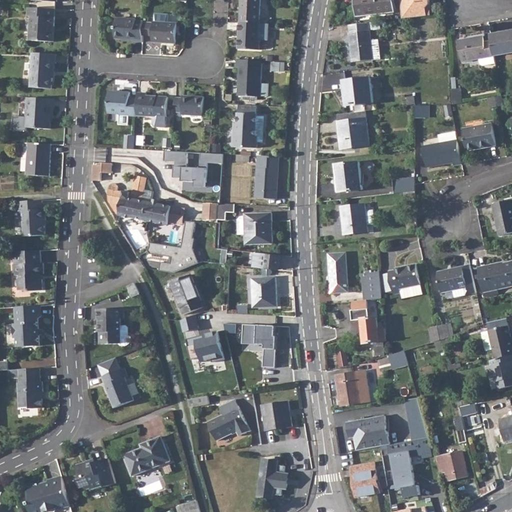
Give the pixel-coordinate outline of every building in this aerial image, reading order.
[(241,0),(240,22),(260,23),(261,0),(241,0)] [(355,0),(358,16),(395,12),(393,0),(355,0)] [(409,0),(409,5),(401,5),(403,19),(418,17),(418,9),(426,8),(429,4),(429,0),(409,0)] [(418,9),(418,17),(426,16),(426,8),(418,9)] [(56,11),(29,10),(29,19),(32,19),(31,43),(52,44),(52,29),(55,28),(56,11)] [(117,38),(126,38),(137,38),(137,41),(144,42),(144,35),(145,22),(145,21),(138,21),(138,19),(118,18),(117,38)] [(155,22),(155,35),(154,42),(178,43),(179,22),(155,21),(155,22)] [(145,22),(144,35),(155,35),(155,22),(145,22)] [(260,23),(240,22),(239,48),(260,50),(261,23),(260,23)] [(369,23),(350,25),(351,33),(349,33),(353,63),(374,60),(372,41),(369,23)] [(511,31),(491,35),(492,42),(495,56),(511,53),(511,31)] [(486,43),(484,37),(458,41),(462,62),(495,56),(492,42),(489,43),(486,43)] [(379,40),(372,41),(374,60),(381,59),(379,40)] [(57,57),(33,56),(32,91),(53,92),(54,67),(57,67),(57,57)] [(262,61),(238,60),(238,68),(240,68),(240,80),(242,80),(242,85),(241,95),(268,97),(269,85),(261,85),(262,61)] [(371,78),(344,82),(347,107),(374,104),(371,78)] [(453,89),(454,105),(462,103),(461,89),(453,89)] [(122,116),(139,117),(139,116),(140,98),(131,98),(132,93),(111,93),(110,114),(121,115),(122,116)] [(140,98),(139,116),(158,117),(158,124),(161,127),(169,127),(170,98),(158,97),(157,98),(149,97),(149,94),(140,94),(140,98)] [(176,98),(176,112),(184,113),(184,115),(205,116),(206,97),(185,96),(185,98),(176,98)] [(502,96),(495,97),(497,107),(504,105),(502,96)] [(495,97),(488,99),(490,108),(497,107),(495,97)] [(56,102),(30,101),(29,131),(53,132),(53,123),(53,118),(55,118),(56,102)] [(258,106),(240,105),(238,131),(235,131),(234,148),(258,149),(258,143),(264,143),(265,117),(258,116),(258,106)] [(425,106),(415,106),(415,118),(425,118),(425,106)] [(374,111),(339,115),(340,122),(343,150),(371,147),(367,122),(375,121),(374,111)] [(494,125),(463,130),(468,151),(497,146),(494,125)] [(462,165),(458,140),(457,132),(440,135),(442,143),(424,147),(428,168),(454,163),(455,166),(462,165)] [(128,149),(136,150),(136,137),(128,137),(128,149)] [(54,147),(31,146),(30,177),(53,178),(54,147)] [(190,153),(167,152),(166,162),(177,163),(177,173),(181,173),(181,179),(184,179),(184,182),(208,184),(209,164),(224,165),(225,155),(202,154),(201,169),(189,168),(190,153)] [(191,152),(190,166),(201,166),(201,152),(191,152)] [(266,169),(258,169),(257,199),(277,200),(279,158),(267,157),(266,169)] [(259,157),(258,169),(266,169),(267,157),(259,157)] [(360,163),(337,165),(340,193),(364,191),(360,163)] [(114,175),(115,165),(103,164),(102,166),(95,166),(94,183),(103,183),(104,175),(114,175)] [(132,173),(127,198),(139,200),(144,176),(132,173)] [(416,178),(395,180),(395,195),(416,192),(416,186),(416,178)] [(119,189),(109,186),(109,198),(115,199),(113,210),(121,212),(120,216),(166,225),(171,222),(173,207),(124,197),(124,191),(119,189)] [(42,200),(19,201),(19,211),(23,211),(25,236),(46,235),(45,220),(46,220),(46,210),(43,210),(42,200)] [(511,201),(494,205),(501,236),(511,233),(511,201)] [(219,205),(207,204),(206,219),(218,219),(219,205)] [(218,219),(218,220),(227,221),(227,213),(235,213),(236,206),(219,205),(218,219)] [(366,205),(342,208),(345,235),(369,233),(368,226),(376,225),(374,212),(367,212),(366,205)] [(173,207),(171,222),(184,224),(187,209),(175,207),(173,207)] [(242,218),(239,221),(240,235),(247,235),(248,244),(274,243),(273,214),(247,215),(247,218),(242,218)] [(195,240),(197,223),(187,222),(183,248),(152,243),(151,248),(146,253),(150,257),(171,261),(171,264),(163,262),(161,271),(175,274),(197,262),(195,250),(197,240),(195,240)] [(40,250),(16,251),(16,258),(16,264),(14,264),(14,276),(19,275),(20,290),(30,289),(30,290),(43,289),(42,279),(41,279),(40,274),(44,274),(43,263),(41,263),(40,250)] [(346,254),(330,255),(333,293),(349,292),(346,254)] [(266,255),(265,270),(277,271),(278,256),(266,255)] [(486,267),(480,269),(485,296),(499,293),(498,288),(511,285),(511,263),(503,265),(499,266),(499,264),(486,267)] [(396,270),(390,272),(394,294),(402,292),(403,298),(423,294),(417,264),(396,269),(396,270)] [(463,267),(438,273),(442,294),(454,291),(455,298),(466,296),(469,291),(473,294),(477,293),(474,277),(471,265),(463,267)] [(381,272),(363,273),(365,300),(368,300),(384,299),(381,272)] [(192,274),(171,283),(182,308),(183,308),(185,314),(204,307),(201,300),(203,300),(192,274)] [(276,279),(253,279),(254,307),(278,306),(276,279)] [(134,282),(127,285),(134,295),(141,293),(140,292),(138,288),(134,282)] [(365,300),(352,302),(353,310),(351,311),(353,321),(362,320),(365,343),(375,343),(376,356),(385,355),(384,342),(388,342),(387,329),(379,329),(378,317),(370,318),(368,300),(365,300)] [(40,304),(14,306),(15,321),(12,321),(14,336),(16,336),(17,344),(39,343),(38,318),(40,315),(40,304)] [(123,308),(97,308),(97,317),(98,317),(99,324),(100,324),(101,342),(119,341),(121,343),(125,343),(130,340),(130,335),(128,333),(128,325),(126,323),(121,323),(120,316),(123,317),(123,308)] [(507,317),(488,323),(489,330),(482,332),(486,348),(493,347),(497,360),(511,356),(511,339),(511,340),(507,317)] [(448,324),(439,327),(439,330),(441,336),(441,341),(451,337),(448,324)] [(272,326),(244,325),(243,342),(264,343),(263,365),(273,366),(275,336),(272,335),(272,326)] [(439,330),(431,331),(434,342),(441,341),(441,336),(439,330)] [(222,357),(216,332),(187,339),(191,357),(197,358),(199,363),(222,357)] [(339,351),(341,367),(351,365),(349,350),(339,351)] [(405,351),(392,354),(395,363),(407,360),(405,351)] [(511,356),(497,360),(491,361),(492,366),(487,368),(489,377),(496,375),(500,390),(511,386),(511,356)] [(8,360),(0,360),(0,368),(9,368),(8,360)] [(40,366),(20,368),(20,376),(21,382),(18,382),(21,406),(32,405),(32,407),(44,406),(44,397),(42,397),(41,390),(44,390),(43,380),(41,380),(40,366)] [(125,366),(103,375),(116,407),(135,398),(126,376),(128,375),(125,366)] [(0,369),(0,377),(9,377),(9,368),(0,369)] [(20,368),(9,368),(9,377),(20,376),(20,368)] [(366,372),(338,377),(342,406),(371,401),(366,372)] [(209,396),(189,399),(190,407),(210,404),(209,396)] [(225,415),(210,422),(219,441),(239,431),(241,436),(252,430),(237,399),(221,407),(225,415)] [(290,401),(264,405),(268,431),(294,427),(290,401)] [(355,431),(356,436),(359,451),(380,447),(388,446),(389,446),(392,445),(387,416),(357,421),(359,430),(355,431)] [(464,427),(462,416),(455,418),(460,443),(468,442),(464,427)] [(511,417),(501,420),(506,442),(511,440),(511,417)] [(351,437),(356,436),(355,431),(359,430),(357,421),(349,422),(351,437)] [(148,446),(126,455),(134,476),(171,460),(162,436),(147,442),(148,446)] [(392,445),(389,446),(397,490),(404,489),(406,498),(421,495),(419,486),(417,486),(411,453),(433,450),(430,438),(392,445)] [(463,452),(438,458),(442,474),(446,473),(448,481),(464,477),(468,476),(463,452)] [(117,484),(109,458),(96,462),(96,461),(79,466),(82,478),(80,479),(82,487),(85,487),(89,488),(92,488),(92,489),(101,486),(101,485),(106,483),(107,487),(117,484)] [(260,496),(269,497),(270,491),(274,491),(273,494),(275,494),(284,496),(285,488),(288,489),(290,475),(287,474),(288,467),(279,465),(274,464),(274,461),(266,460),(260,496)] [(376,464),(353,468),(358,497),(381,493),(376,464)] [(71,503),(62,475),(52,478),(48,479),(49,483),(29,489),(32,500),(29,501),(32,511),(39,511),(46,510),(48,511),(53,511),(56,511),(58,507),(71,503)] [(201,511),(198,500),(182,504),(184,511),(201,511)]
